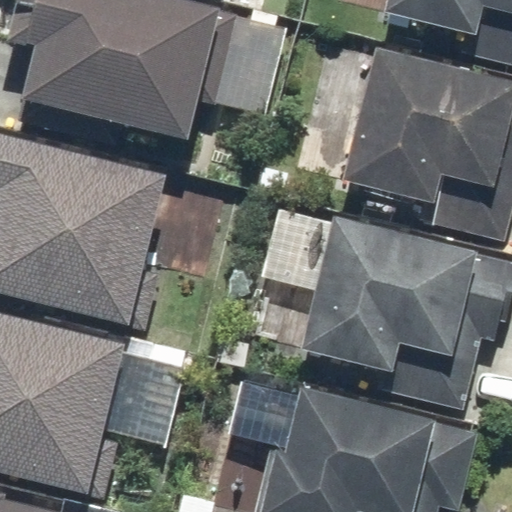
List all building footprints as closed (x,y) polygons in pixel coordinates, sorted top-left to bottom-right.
[(248,11),(204,0),(26,0),(16,41),(45,48),(32,100),(198,140),(206,105),(222,109),(248,11)] [(511,0),(397,0),(394,16),(468,34),(462,55),(511,67),(511,0)] [(511,75),(387,45),(353,183),(430,202),(424,225),(511,245),(511,75)] [(175,169),(0,126),(0,211),(1,212),(0,215),(0,288),(154,326),(169,272),(151,267),(175,169)] [(491,248),(342,212),(309,350),(378,367),(372,394),(471,418),(490,342),(510,347),(511,336),(511,258),(490,253),(491,248)] [(132,339),(0,307),(0,471),(114,498),(129,436),(174,446),(196,349),(133,335),(132,339)] [(445,511),(446,508),(464,511),(466,511),(485,432),(447,423),(448,419),(309,387),(295,450),(278,446),(262,511),(445,511)] [(21,491),(0,485),(0,511),(103,511),(104,511),(103,511),(87,511),(20,497),(21,491)]
